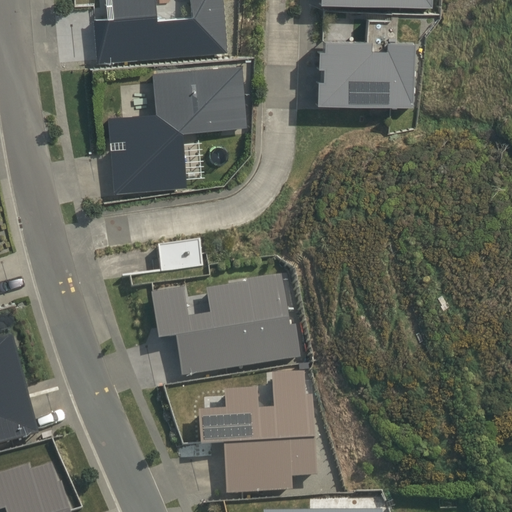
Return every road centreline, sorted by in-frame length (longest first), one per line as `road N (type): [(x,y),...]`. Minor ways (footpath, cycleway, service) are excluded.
road 1 (residential): [(47,236),(232,211),(258,187),(278,144),(282,0)]
road 2 (residential): [(47,236),(84,376),(137,511)]
road 3 (residential): [(21,0),(47,236)]
